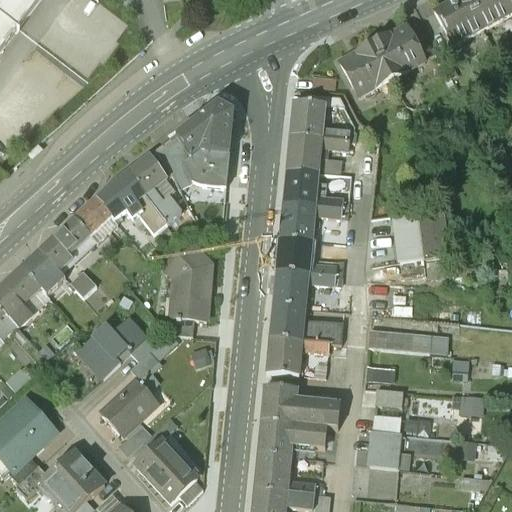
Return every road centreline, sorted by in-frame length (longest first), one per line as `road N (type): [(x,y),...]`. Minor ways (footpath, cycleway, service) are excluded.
road 1 (residential): [(253,45),(267,96),(267,163),(231,511)]
road 2 (secondary): [(253,45),(135,116),(0,235)]
road 3 (residential): [(67,414),(156,511)]
